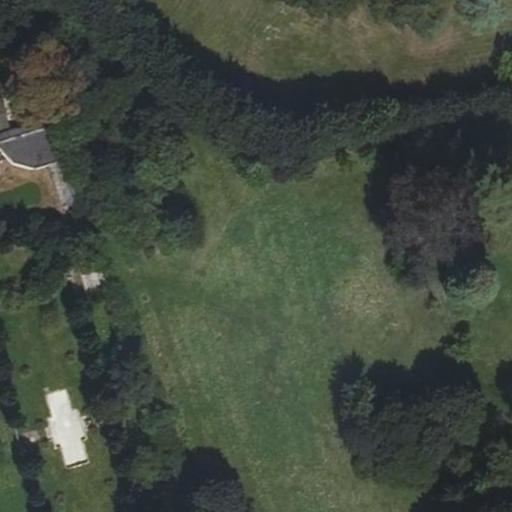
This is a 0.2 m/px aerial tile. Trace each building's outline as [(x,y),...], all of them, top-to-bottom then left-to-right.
[(0,132),(39,121),(29,90),(0,98),(0,132)] [(39,121),(0,132),(0,156),(8,163),(18,168),(21,169),(32,170),(44,169),(49,167),(72,161),(61,123),(59,115),(53,117),(39,121)] [(104,267),(72,161),(49,167),(83,273),(104,267)] [(43,393),(62,470),(90,464),(70,386),(43,393)] [(0,466),(8,464),(0,435),(0,466)] [(13,494),(0,497),(0,504),(14,501),(13,494)]
